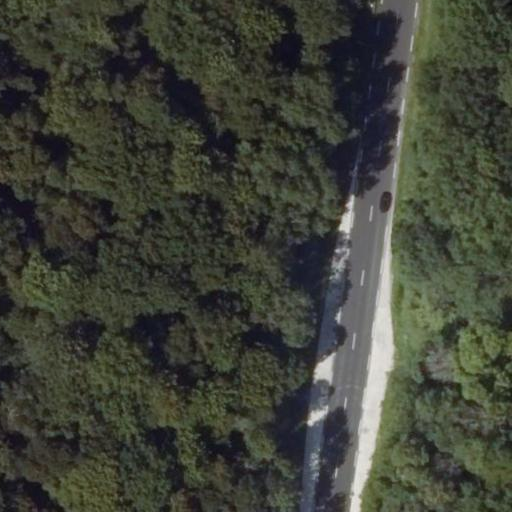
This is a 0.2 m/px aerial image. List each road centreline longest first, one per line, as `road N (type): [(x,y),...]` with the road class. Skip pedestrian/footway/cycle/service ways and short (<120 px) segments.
road 1 (primary): [(396,0),(328,511)]
road 2 (track): [(342,406),(276,396),(0,486)]
